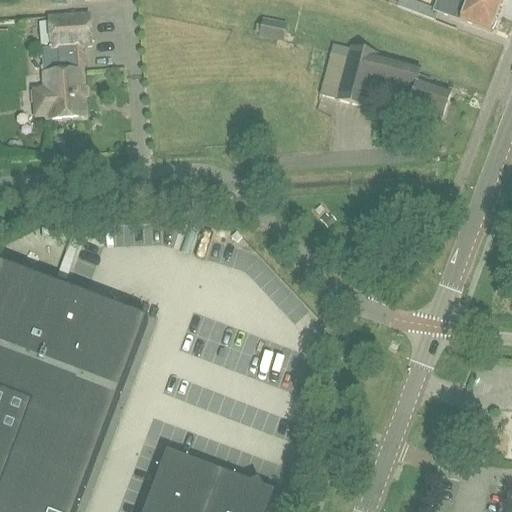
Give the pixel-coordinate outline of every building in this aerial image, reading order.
[(417,15),(420,5),(405,0),(399,0),(397,8),(417,15)] [(458,0),(438,0),(434,12),(460,22),(490,33),(497,14),(458,0)] [(458,0),(497,14),(502,0),(458,0)] [(41,51),(43,76),(44,90),(32,91),(34,119),(46,118),(46,121),(84,118),(78,49),(90,48),(87,16),(47,19),(50,50),(41,51)] [(283,45),(287,26),(271,22),(270,23),(263,21),(259,40),(283,45)] [(324,85),(321,97),(337,102),(364,109),(371,82),(413,93),(408,108),(442,119),(451,96),(451,93),(431,86),(432,82),(419,78),(420,72),(421,69),(377,58),(378,56),(351,49),(351,51),(334,47),(333,50),(332,57),(324,85)] [(0,511),(76,511),(148,322),(0,266),(0,511)] [(333,341),(325,338),(323,346),(330,348),(333,341)] [(267,511),(274,494),(261,489),(257,480),(248,484),(167,453),(144,511),(267,511)]
